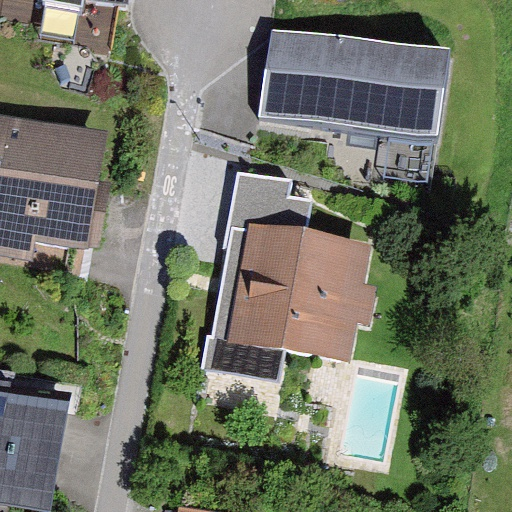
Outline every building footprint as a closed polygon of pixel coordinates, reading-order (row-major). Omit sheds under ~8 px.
[(130,0),(5,0),(5,6),(125,29),(130,0)] [(273,29),(261,116),(390,134),(384,179),(430,185),(449,53),(273,29)] [(107,135),(0,115),(0,255),(32,261),(36,242),(99,253),(111,187),(98,184),(107,135)] [(231,220),(247,223),(306,234),(311,203),(289,199),(291,184),(238,175),(231,220)] [(306,234),(247,223),(220,371),(279,381),(285,351),(353,364),(360,326),(371,328),(378,290),(363,288),(370,245),(306,234)] [(0,502),(50,510),(68,402),(0,390),(0,502)]
